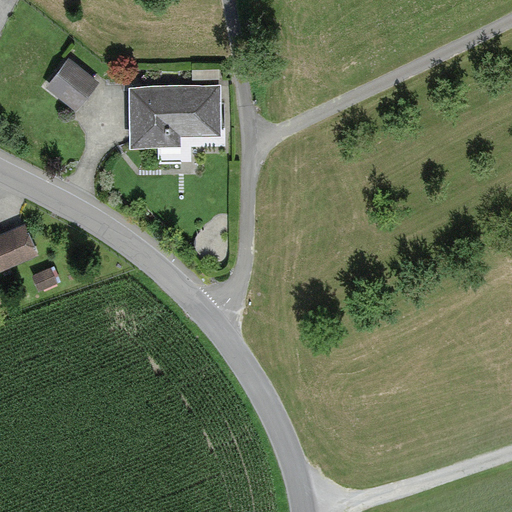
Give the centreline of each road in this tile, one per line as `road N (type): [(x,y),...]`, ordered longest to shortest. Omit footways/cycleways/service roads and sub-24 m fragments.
road 1 (residential): [(225,0),(253,145),(244,275),(212,319)]
road 2 (residential): [(0,169),(127,241),(212,319)]
road 3 (residential): [(212,319),(275,417),(306,511)]
